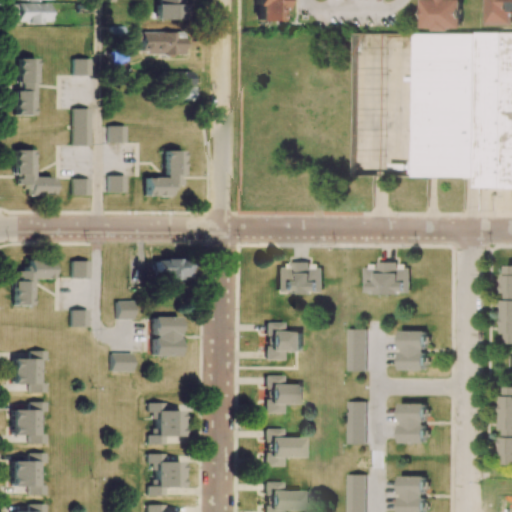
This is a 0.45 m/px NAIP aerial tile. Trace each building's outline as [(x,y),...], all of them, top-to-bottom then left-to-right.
[(155,0),(156,20),(181,19),(180,0),(155,0)] [(463,0),(463,26),(452,26),(452,29),(435,29),(435,26),(424,26),(424,0),(463,0)] [(511,0),(495,0),(495,23),(511,23),(511,0)] [(46,3),(9,3),(9,23),(47,22),(46,3)] [(181,54),(181,37),(173,37),(173,32),(138,32),(138,54),(181,54)] [(511,188),(482,188),(475,188),(475,177),(470,177),(431,176),(413,176),(413,169),(414,33),(476,33),(476,32),(511,32),(511,188)] [(33,59),(16,58),(15,90),(13,90),(12,115),(32,116),(33,59)] [(70,75),(88,75),(89,59),(71,58),(70,75)] [(164,101),(192,101),(192,72),(165,71),(164,101)] [(70,145),(88,146),(88,109),(70,108),(70,145)] [(124,126),(106,126),(106,142),(123,142),(124,126)] [(31,150),(12,150),(12,175),(15,175),(15,184),(24,185),(24,196),(50,196),(50,177),(30,177),(31,150)] [(163,177),(143,177),(143,196),(169,196),(169,186),(178,185),(178,175),(181,175),(181,150),(162,151),(163,177)] [(105,192),(123,192),(124,175),(106,175),(105,192)] [(88,195),(87,178),(69,179),(70,196),(88,195)] [(185,280),(184,259),(152,260),(152,283),(170,283),(170,280),(185,280)] [(50,279),(50,261),(23,261),(23,271),(11,271),(12,305),(30,305),(29,279),(50,279)] [(87,278),(87,261),(69,261),(69,277),(87,278)] [(276,293),(322,293),(322,265),(309,266),(309,263),(276,263),(276,293)] [(364,293),(410,293),(410,265),(396,266),(396,264),(364,264),(364,293)] [(511,342),(511,265),(503,265),(503,333),(506,333),(506,343),(511,342)] [(130,319),(130,301),(113,301),(113,319),(130,319)] [(86,327),(86,310),(69,310),(68,327),(86,327)] [(176,356),(176,317),(151,317),(150,356),(176,356)] [(302,351),(301,331),(282,332),(282,322),(264,322),(265,360),(282,360),(282,351),(302,351)] [(349,329),(366,329),(366,369),(349,369),(349,329)] [(402,370),(427,369),(426,330),(401,331),(402,370)] [(10,359),(11,384),(26,384),(26,393),(44,392),(44,383),(38,383),(37,366),(43,366),(43,350),(27,351),(27,359),(10,359)] [(130,371),(130,353),(108,353),(108,371),(130,371)] [(264,413),(282,413),(282,404),(301,404),(302,384),(282,384),(282,375),(264,375),(264,413)] [(511,386),(503,386),(502,465),(511,464),(511,386)] [(348,400),(366,400),(365,443),(348,443),(348,400)] [(10,410),(10,435),(26,435),(26,443),(44,443),(43,433),(38,433),(37,412),(44,412),(44,401),(26,401),(26,409),(10,410)] [(179,437),(180,411),(164,410),(164,403),(146,402),(146,413),(153,413),(153,435),(146,435),(145,444),(163,445),(163,436),(179,437)] [(401,442),(426,442),(426,403),(400,403),(401,442)] [(301,458),(301,438),(281,437),(282,429),(264,428),(263,466),(281,466),(282,457),(301,458)] [(10,461),(10,487),(26,487),(26,495),(44,495),(44,485),(37,485),(37,463),(43,463),(43,453),(26,453),(26,461),(10,461)] [(145,495),(163,496),(163,488),(179,488),(180,462),(163,462),(163,454),(146,454),(145,464),(153,464),(152,486),(146,486),(145,495)] [(364,511),(365,474),(347,474),(346,511),(364,511)] [(399,511),(425,511),(426,476),(401,475),(399,511)] [(300,511),(300,491),(281,491),(281,482),(264,482),(262,511),(281,511),(300,511)]
